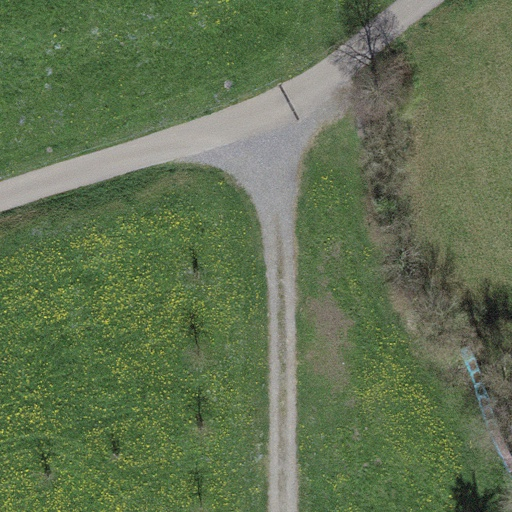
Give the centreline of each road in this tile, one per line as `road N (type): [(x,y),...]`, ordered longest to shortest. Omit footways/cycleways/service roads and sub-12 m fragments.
road 1 (residential): [(432,0),(270,111),(0,201)]
road 2 (track): [(286,511),(270,111)]
